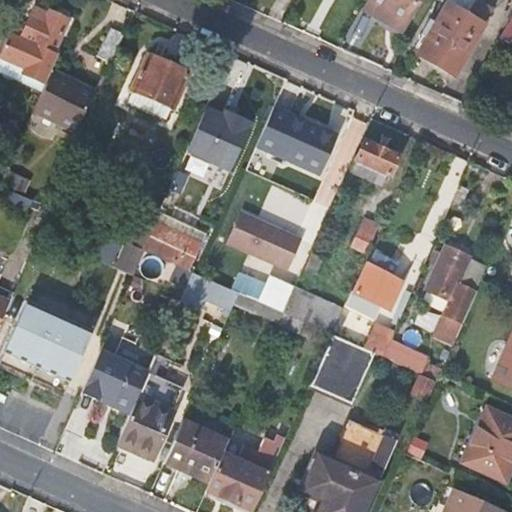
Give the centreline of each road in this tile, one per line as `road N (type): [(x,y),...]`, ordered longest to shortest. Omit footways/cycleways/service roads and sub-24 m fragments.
road 1 (residential): [(172,0),(511,152)]
road 2 (residential): [(0,456),(121,511)]
